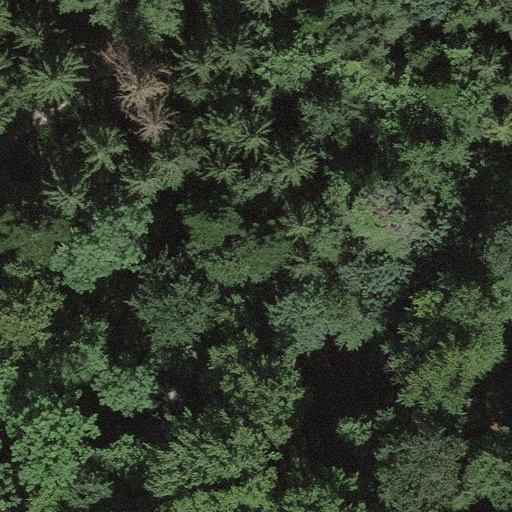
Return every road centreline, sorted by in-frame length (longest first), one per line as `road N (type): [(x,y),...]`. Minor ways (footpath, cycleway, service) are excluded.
road 1 (track): [(11,511),(83,485),(210,401),(391,261),(511,149)]
road 2 (track): [(511,155),(431,295),(380,427),(365,511)]
road 3 (track): [(0,112),(126,0)]
